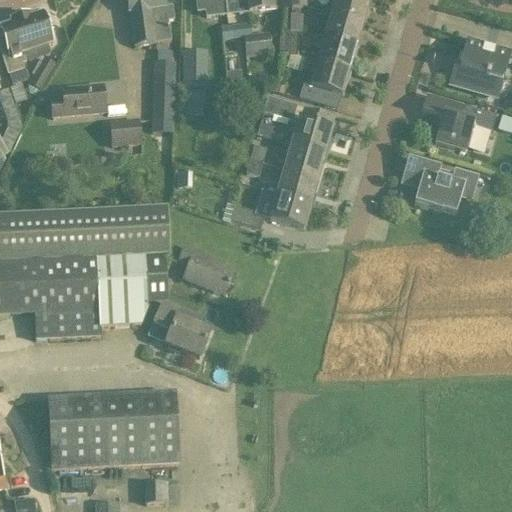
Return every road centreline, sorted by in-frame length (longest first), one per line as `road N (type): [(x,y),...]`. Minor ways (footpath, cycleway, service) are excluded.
road 1 (residential): [(351,237),(419,0)]
road 2 (track): [(0,404),(16,420),(49,511)]
